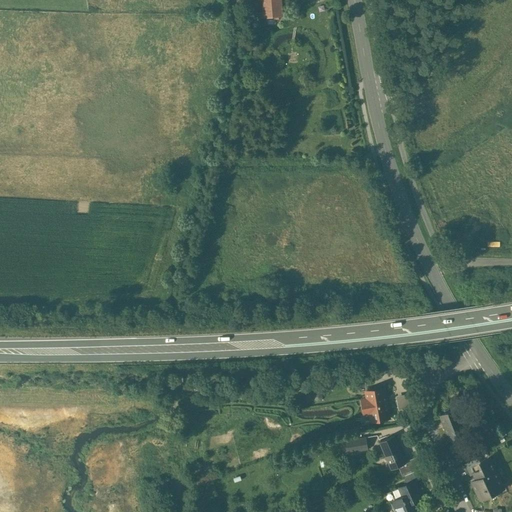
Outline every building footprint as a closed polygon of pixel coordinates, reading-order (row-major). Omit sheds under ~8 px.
[(262,0),(264,13),(259,13),(259,17),(280,16),(279,0),(262,0)] [(375,389),(365,391),(367,398),(362,399),(364,414),(369,413),(371,421),(389,417),(387,410),(388,410),(387,402),(385,394),(384,388),(375,389)] [(459,389),(454,390),(458,404),(463,403),(459,389)] [(455,409),(439,415),(450,441),(466,435),(455,409)] [(406,463),(394,435),(379,441),(391,469),(406,463)] [(366,437),(345,441),(347,453),(368,449),(366,437)] [(477,457),(464,463),(470,476),(473,474),(476,473),(475,471),(480,469),(477,464),(480,463),(477,457)] [(480,463),(477,464),(480,469),(475,471),(476,473),(479,478),(487,474),(494,488),(502,484),(489,459),(480,463)] [(196,475),(199,484),(219,476),(216,467),(196,475)] [(487,474),(479,478),(476,473),(473,474),(476,479),(471,482),(479,500),(496,492),(494,488),(487,474)] [(414,481),(399,487),(403,496),(393,500),(398,511),(419,511),(416,505),(415,501),(421,498),(419,494),(414,481)] [(398,511),(393,500),(390,502),(393,511),(398,511)]
